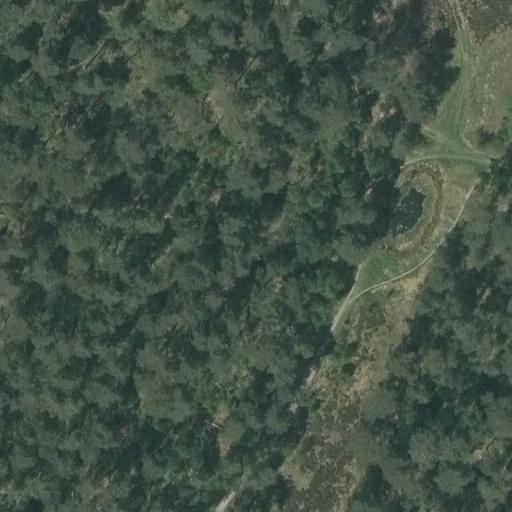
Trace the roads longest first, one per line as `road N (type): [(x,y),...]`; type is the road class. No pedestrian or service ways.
road 1 (track): [(351,290),(274,443),(219,511)]
road 2 (track): [(354,76),(420,133),(459,154)]
